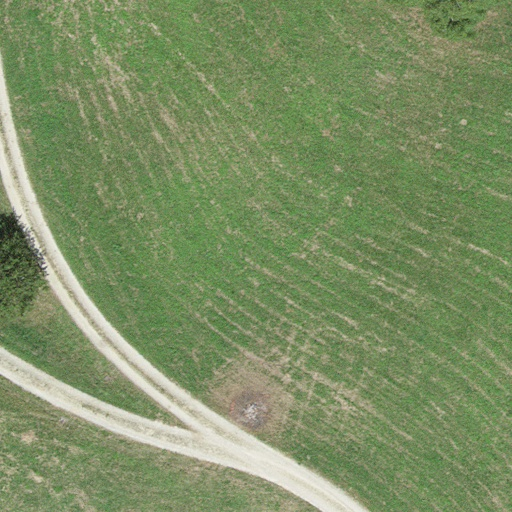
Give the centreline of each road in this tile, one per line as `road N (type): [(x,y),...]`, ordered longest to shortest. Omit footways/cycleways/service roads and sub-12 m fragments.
road 1 (track): [(348,511),(240,448),(158,388),(101,333),(44,251),(0,111)]
road 2 (track): [(240,448),(127,425),(0,358)]
